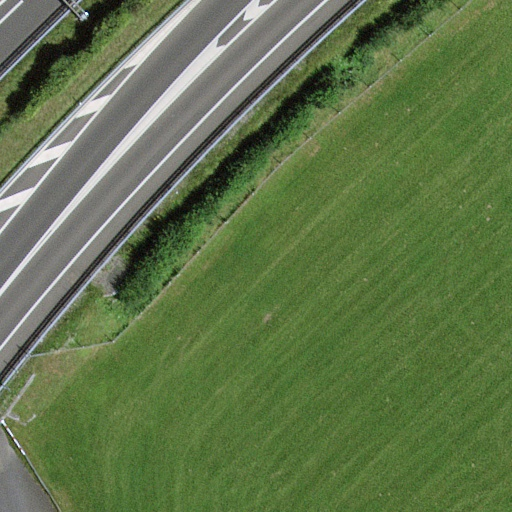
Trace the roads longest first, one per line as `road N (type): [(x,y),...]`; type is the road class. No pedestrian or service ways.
road 1 (motorway): [(0,321),(173,124),(305,0)]
road 2 (motorway): [(0,263),(115,118),(227,0)]
